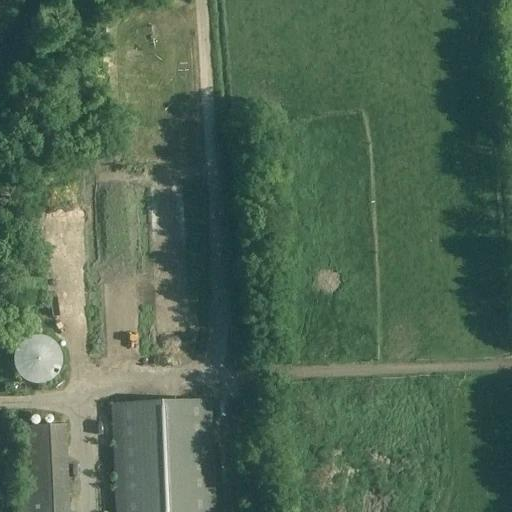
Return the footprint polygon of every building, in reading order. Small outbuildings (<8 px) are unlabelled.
[(45,190),(45,203),(61,203),(61,189),(45,190)] [(146,192),(145,227),(166,228),(167,192),(146,192)] [(58,373),(61,361),(58,349),(49,341),(37,337),(25,341),(16,350),(13,362),(17,374),(26,382),(38,385),(50,382),(58,373)] [(301,340),(281,341),(281,357),(302,356),(301,340)] [(215,511),(210,402),(112,406),(116,511),(215,511)] [(20,511),(68,511),(65,427),(17,429),(20,511)]
